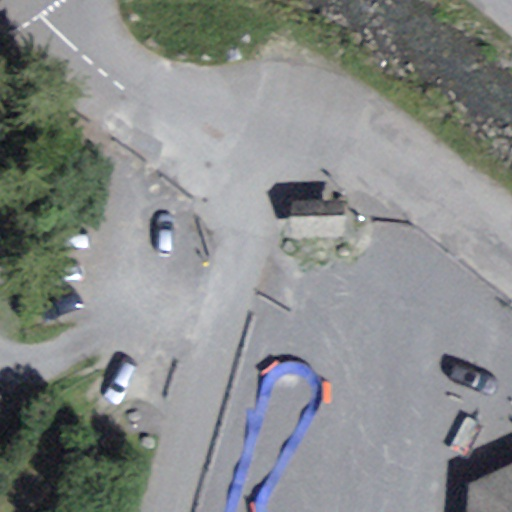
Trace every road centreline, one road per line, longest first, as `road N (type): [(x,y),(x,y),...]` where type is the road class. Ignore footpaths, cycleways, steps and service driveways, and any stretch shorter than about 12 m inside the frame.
road 1 (unclassified): [(266,152),(170,511)]
road 2 (unclassified): [(266,152),(146,108),(23,0)]
road 3 (unclassified): [(511,243),(391,151),(328,138),(266,152)]
road 4 (track): [(235,267),(201,272),(116,317),(0,405)]
road 5 (track): [(116,317),(0,350)]
